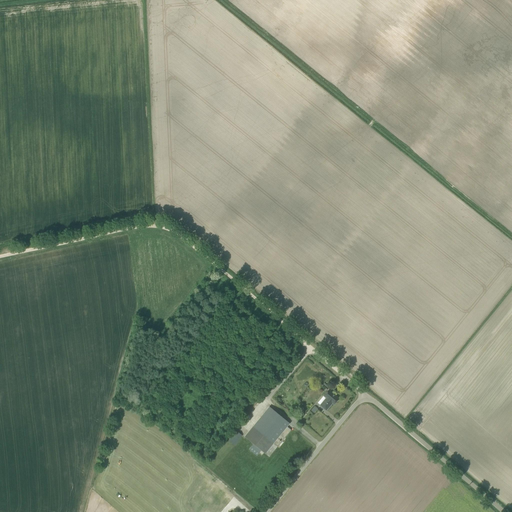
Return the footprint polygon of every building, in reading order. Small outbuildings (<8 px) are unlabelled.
[(329,391),(324,396),(326,398),(320,406),(326,411),(332,403),(334,405),(339,399),(329,391)] [(269,407),(244,437),(253,444),(249,450),(257,456),(261,451),(269,457),(291,430),(287,427),(289,424),(269,407)] [(229,493),(146,428),(137,440),(220,505),(229,493)] [(229,441),(234,446),(242,436),(237,431),(229,441)] [(107,476),(98,486),(114,499),(117,495),(125,501),(130,495),(107,476)]
